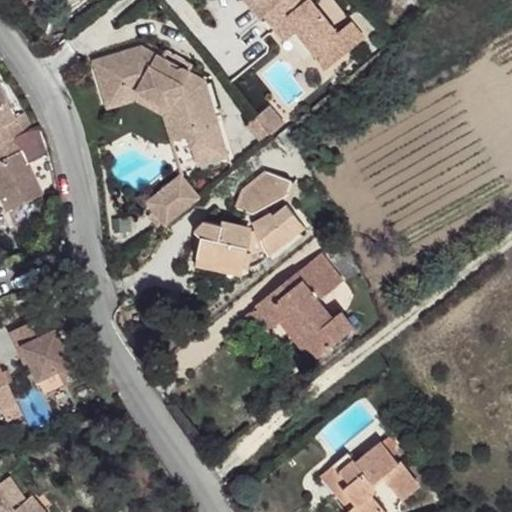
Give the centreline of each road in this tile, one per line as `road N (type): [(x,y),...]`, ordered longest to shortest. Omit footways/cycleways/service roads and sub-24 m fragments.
road 1 (unclassified): [(88,248),(108,352),(223,511)]
road 2 (unclassified): [(0,30),(33,73),(60,134),(88,248)]
